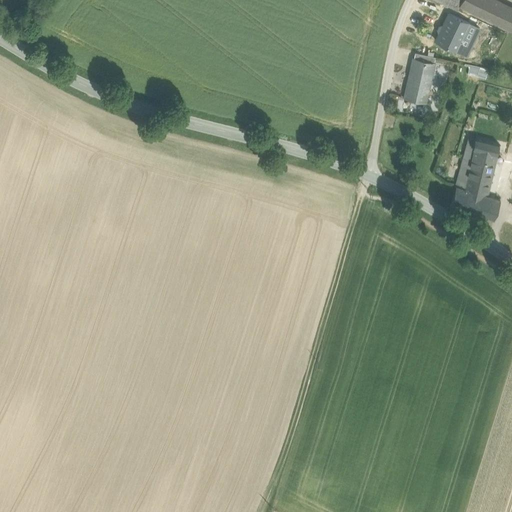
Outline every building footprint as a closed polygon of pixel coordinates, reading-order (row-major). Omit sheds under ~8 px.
[(461,0),(435,0),(458,11),(459,6),(461,0)] [(511,7),(497,0),(461,0),(459,6),(511,30),(511,7)] [(459,18),(449,13),(436,40),(459,52),(463,44),(460,42),(470,24),(459,18)] [(462,13),(459,18),(470,24),(475,26),(478,20),(462,13)] [(414,58),(434,63),(435,57),(415,52),(414,58)] [(434,63),(414,58),(405,98),(425,102),(434,63)] [(488,70),(480,68),(478,76),(485,78),(488,70)] [(473,148),(475,139),(469,137),(467,146),(473,148)] [(499,145),(475,139),(473,148),(497,154),(499,145)] [(487,197),(497,154),(473,148),(467,146),(455,187),(487,197)] [(500,201),(487,197),(455,187),(450,206),(494,220),(500,201)]
